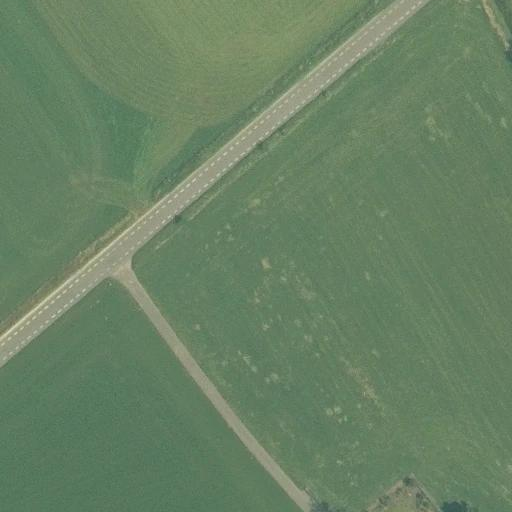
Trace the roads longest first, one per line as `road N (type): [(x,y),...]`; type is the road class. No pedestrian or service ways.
road 1 (tertiary): [(109,257),(410,0)]
road 2 (unclassified): [(109,257),(309,511)]
road 3 (tertiary): [(0,356),(109,257)]
